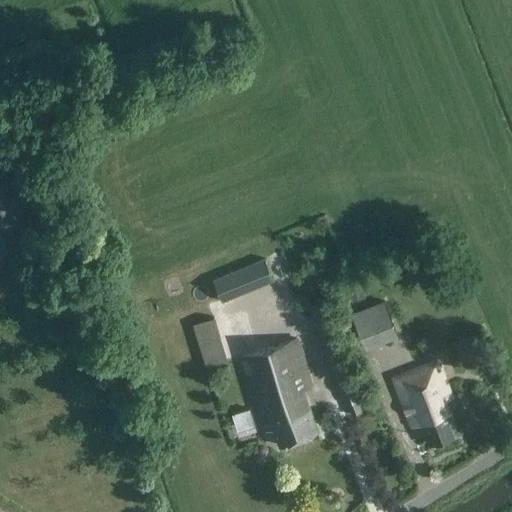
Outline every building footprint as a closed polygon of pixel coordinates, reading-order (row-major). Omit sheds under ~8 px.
[(0,178),(0,250),(1,254),(27,245),(20,225),(28,222),(10,175),(0,178)] [(213,279),(221,300),(273,279),(265,258),(213,279)] [(348,402),(352,413),(361,410),(357,398),(360,398),(325,300),(311,305),(345,403),(348,402)] [(385,303),(351,316),(362,343),(395,330),(385,303)] [(194,322),(207,365),(228,358),(215,316),(194,322)] [(275,428),(280,445),(319,432),(304,388),(310,386),(296,340),(242,357),(265,431),(275,428)] [(444,401),(452,397),(437,359),(391,377),(410,427),(422,423),(429,443),(456,433),(444,401)]
